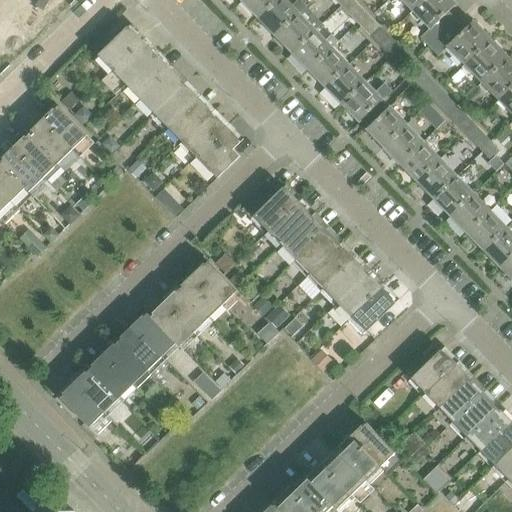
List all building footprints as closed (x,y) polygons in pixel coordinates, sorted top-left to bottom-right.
[(259,20),(279,0),(244,0),(242,3),(259,20)] [(275,36),(298,14),(304,8),(305,7),(298,0),(291,7),(284,0),(279,0),(259,20),(275,36)] [(354,0),(337,0),(336,1),(345,10),(355,1),(354,0)] [(401,0),(413,12),(424,0),(401,0)] [(456,22),(448,14),(456,5),(451,0),(424,0),(413,12),(430,30),(421,39),(429,48),(456,22)] [(355,1),(345,10),(354,19),(363,9),(355,1)] [(292,54),(315,32),(321,26),(304,8),(298,14),(275,36),(292,54)] [(363,9),(354,19),(362,28),(372,18),(363,9)] [(372,18),(362,28),(371,36),(381,27),(372,18)] [(465,65),(490,40),(473,22),(465,31),(456,22),(429,48),(438,57),(448,48),(465,65)] [(381,27),(371,36),(381,47),(390,37),(381,27)] [(113,71),(142,42),(128,28),(99,57),(113,71)] [(309,71),(332,49),(340,42),(332,34),(324,41),(315,32),(292,54),(309,71)] [(390,37),(381,47),(387,53),(397,44),(390,37)] [(482,83),(507,57),(490,40),(465,65),(482,83)] [(127,85),(156,57),(142,42),(113,71),(127,85)] [(397,44),(387,53),(397,63),(406,54),(397,44)] [(326,88),(349,66),(332,49),(309,71),(326,88)] [(140,99),(170,71),(156,57),(127,85),(140,99)] [(499,100),(511,87),(511,62),(507,57),(482,83),(499,100)] [(343,106),(366,83),(349,66),(326,88),(343,106)] [(421,89),(431,79),(422,70),(412,80),(421,89)] [(155,114),(184,85),(170,71),(140,99),(155,114)] [(430,98),(440,88),(431,79),(421,89),(430,98)] [(359,122),(392,91),(385,83),(375,93),(366,83),(343,106),(359,122)] [(169,129),(198,100),(184,85),(155,114),(169,129)] [(511,113),(511,87),(499,100),(511,113)] [(439,107),(448,97),(440,88),(430,98),(439,107)] [(447,116),(457,106),(448,97),(439,107),(447,116)] [(183,143),(212,114),(198,100),(169,129),(183,143)] [(87,136),(59,106),(44,120),(73,150),(87,136)] [(456,125),(466,115),(457,106),(447,116),(456,125)] [(383,148),(406,125),(389,108),(366,130),(383,148)] [(196,157),(226,128),(212,114),(183,143),(196,157)] [(465,134),(474,124),(466,115),(456,125),(465,134)] [(73,150),(44,120),(30,134),(59,163),(73,150)] [(474,143),(483,133),(474,124),(465,134),(474,143)] [(400,165),(423,143),(406,125),(383,148),(400,165)] [(240,157),(235,150),(241,144),(226,128),(196,157),(212,173),(212,172),(218,178),(240,157)] [(482,152),(492,142),(483,133),(474,143),(482,152)] [(16,148),(48,181),(63,168),(59,163),(30,134),(16,148)] [(501,151),(492,142),(482,152),(491,161),(501,151)] [(417,182),(440,160),(423,143),(400,165),(417,182)] [(26,189),(34,197),(42,193),(44,190),(47,187),(49,182),(48,181),(16,148),(1,162),(26,189)] [(433,199),(457,177),(440,160),(417,182),(433,199)] [(26,189),(1,162),(0,161),(0,189),(12,202),(26,189)] [(450,217),(474,195),(457,177),(433,199),(450,217)] [(268,232),(298,203),(284,189),(282,192),(271,182),(242,210),(252,220),(255,218),(268,232)] [(12,202),(0,189),(0,218),(5,223),(19,210),(12,202)] [(467,234),(490,212),(474,195),(450,217),(467,234)] [(282,246),(312,217),(298,203),(268,232),(282,246)] [(483,250),(506,228),(490,212),(467,234),(483,250)] [(296,261),(326,232),(312,217),(282,246),(296,261)] [(499,267),(511,254),(511,234),(506,228),(483,250),(499,267)] [(310,275),(339,246),(326,232),(296,261),(310,275)] [(324,289),(353,260),(339,246),(310,275),(324,289)] [(511,280),(511,254),(499,267),(511,280)] [(338,304),(367,275),(353,260),(324,289),(338,304)] [(239,291),(223,275),(210,262),(195,276),(224,305),(239,291)] [(351,318),(381,289),(367,275),(338,304),(351,318)] [(224,305),(195,276),(181,290),(210,319),(224,305)] [(367,334),(396,305),(381,289),(351,318),(367,334)] [(210,319),(181,290),(167,303),(195,333),(210,319)] [(195,333),(167,303),(151,318),(177,345),(180,348),(195,333)] [(177,345),(151,318),(148,315),(135,328),(163,358),(177,345)] [(149,372),(155,378),(169,364),(163,358),(135,328),(120,342),(149,372)] [(149,372),(120,342),(105,356),(134,386),(149,372)] [(426,394),(455,366),(441,351),(412,380),(426,394)] [(134,386),(105,356),(91,370),(120,400),(134,386)] [(440,408),(469,380),(455,366),(426,394),(440,408)] [(120,400),(91,370),(76,384),(106,414),(120,400)] [(446,429),(453,422),(482,393),(469,380),(440,408),(433,415),(435,418),(443,428),(446,429)] [(61,398),(97,435),(112,420),(108,417),(106,414),(76,384),(61,398)] [(468,437),(497,408),(482,393),(453,422),(468,437)] [(483,452),(511,424),(497,408),(468,437),(483,452)] [(496,466),(511,450),(511,423),(511,424),(483,452),(496,466)] [(396,454),(381,438),(367,425),(353,438),(382,468),(396,454)] [(382,468),(353,438),(339,452),(367,481),(382,468)] [(510,480),(511,477),(511,450),(496,466),(510,480)] [(367,481),(339,452),(324,466),(353,495),(367,481)] [(353,495),(324,466),(310,480),(334,505),(334,506),(338,510),(353,495)] [(334,505),(310,480),(306,476),(292,490),(313,511),(327,511),(334,506),(334,505)] [(313,511),(292,490),(277,504),(285,511),(313,511)]
